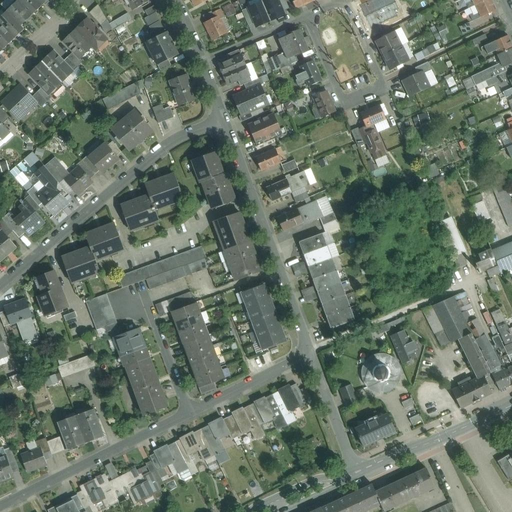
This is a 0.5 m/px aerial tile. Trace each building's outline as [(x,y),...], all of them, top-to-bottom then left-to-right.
[(41,7),(34,0),(19,0),(17,2),(31,16),(41,7)] [(127,0),(133,11),(151,0),(127,0)] [(284,15),(277,0),(267,0),(262,2),(270,21),(284,15)] [(291,0),(296,9),(316,1),(315,0),(291,0)] [(470,9),(476,6),(473,0),(463,0),(468,10),(470,9)] [(491,0),(487,0),(476,6),(481,17),(481,18),(496,11),(491,0)] [(17,2),(7,11),(21,26),(31,16),(17,2)] [(262,2),(248,8),(257,27),(270,21),(262,2)] [(98,5),(89,13),(101,26),(107,20),(98,5)] [(145,11),(149,17),(155,13),(159,11),(156,5),(145,11)] [(472,21),(481,17),(476,6),(470,9),(473,14),(469,15),(472,21)] [(216,17),(204,23),(213,40),(227,33),(220,20),(224,18),(220,10),(214,13),(216,17)] [(21,26),(7,11),(0,18),(0,24),(14,39),(24,30),(21,26)] [(211,12),(204,16),(207,21),(214,18),(211,12)] [(150,27),(160,21),(155,13),(149,17),(145,19),(149,27),(150,27)] [(128,14),(119,19),(122,25),(132,19),(128,14)] [(383,15),(373,20),(375,25),(385,19),(383,15)] [(107,39),(88,19),(76,30),(95,51),(107,39)] [(119,19),(110,25),(114,30),(122,25),(119,19)] [(160,21),(150,27),(155,38),(166,33),(160,21)] [(469,23),(460,27),(463,34),(472,29),(469,23)] [(0,24),(0,46),(3,50),(14,39),(0,24)] [(432,31),(436,38),(448,32),(445,25),(432,31)] [(401,28),(394,32),(401,47),(407,44),(408,43),(401,28)] [(95,51),(76,30),(64,42),(73,52),(80,59),(80,58),(91,47),(95,51)] [(300,30),(287,36),(293,50),(295,55),(308,49),(300,30)] [(155,38),(146,42),(147,43),(150,42),(156,55),(153,56),(158,65),(169,60),(178,55),(167,32),(166,33),(155,38)] [(394,32),(375,41),(379,49),(380,48),(383,56),(401,47),(394,32)] [(485,35),(473,41),(475,46),(487,40),(485,35)] [(293,50),(287,36),(281,39),(286,53),(293,50)] [(511,45),(508,36),(492,43),(496,50),(498,55),(511,48),(511,45)] [(496,50),(492,43),(484,47),(488,54),(496,50)] [(413,56),(407,44),(401,47),(408,59),(413,56)] [(401,47),(383,56),(387,63),(386,63),(390,70),(408,61),(408,59),(401,47)] [(511,48),(498,55),(501,63),(503,67),(511,64),(511,63),(511,48)] [(239,50),(227,55),(229,60),(241,55),(239,50)] [(286,53),(275,57),(280,69),(291,64),(298,61),(295,55),(293,50),(286,53)] [(64,62),(54,51),(43,62),(62,82),(73,72),(64,62)] [(80,59),(73,52),(68,57),(78,67),(83,62),(80,58),(80,59)] [(229,60),(219,65),(223,75),(245,65),(241,55),(229,60)] [(78,67),(68,57),(64,62),(73,72),(78,67)] [(275,57),(269,60),(274,71),(280,69),(275,57)] [(169,60),(158,65),(161,71),(171,65),(169,60)] [(313,61),(300,67),(302,73),(305,81),(308,87),(322,81),(313,61)] [(62,82),(43,62),(30,74),(42,88),(49,95),(50,94),(62,82)] [(427,63),(415,69),(418,76),(423,74),(423,75),(431,71),(427,63)] [(486,81),(511,69),(511,66),(511,64),(503,67),(501,63),(471,77),(475,86),(486,81)] [(280,69),(283,76),(294,71),(291,64),(280,69)] [(245,65),(223,75),(228,85),(238,81),(250,76),(245,65)] [(496,84),(499,86),(510,81),(508,77),(511,74),(511,69),(486,81),(489,88),(496,84)] [(302,73),(296,76),(299,84),(305,81),(302,73)] [(186,74),(169,81),(179,106),(196,100),(186,74)] [(418,76),(403,83),(410,97),(429,88),(423,75),(423,74),(418,76)] [(250,76),(238,81),(240,86),(244,85),(252,81),(250,76)] [(252,81),(244,85),(247,91),(260,85),(263,84),(261,77),(252,81)] [(511,86),(510,82),(495,89),(500,100),(511,94),(511,86)] [(136,83),(103,99),(108,110),(141,94),(136,83)] [(247,91),(233,97),(241,116),(250,112),(266,105),(263,98),(265,97),(260,85),(247,91)] [(21,86),(4,103),(19,119),(36,103),(32,98),(21,86)] [(50,94),(49,95),(42,88),(38,92),(47,102),(53,97),(50,94)] [(327,91),(313,97),(321,116),(335,111),(327,91)] [(47,102),(38,92),(32,98),(36,103),(41,108),(47,102)] [(164,110),(162,105),(153,108),(159,124),(174,118),(170,107),(164,110)] [(366,127),(361,128),(362,130),(359,131),(365,144),(368,143),(372,153),(383,149),(376,133),(373,125),(386,119),(380,106),(360,114),(366,127)] [(10,118),(0,108),(0,107),(0,122),(2,125),(10,118)] [(136,110),(111,130),(129,152),(153,131),(136,110)] [(241,116),(239,116),(242,122),(253,117),(250,112),(241,116)] [(414,116),(415,124),(430,121),(428,113),(414,116)] [(274,114),(264,119),(263,118),(258,120),(259,123),(249,127),(256,144),(282,133),(274,114)] [(389,128),(386,119),(373,125),(376,133),(389,128)] [(0,138),(1,140),(9,132),(2,125),(0,122),(0,138)] [(402,122),(397,124),(402,135),(407,133),(402,122)] [(359,131),(358,128),(351,131),(358,148),(365,145),(365,144),(359,131)] [(121,152),(112,141),(107,145),(117,156),(121,152)] [(88,157),(88,158),(99,171),(102,174),(119,159),(117,156),(107,145),(105,143),(88,157)] [(275,149),(255,158),(261,171),(281,163),(275,149)] [(383,149),(372,153),(374,158),(385,153),(383,149)] [(33,152),(25,159),(31,166),(39,159),(33,152)] [(215,152),(192,161),(201,184),(203,183),(213,210),(236,202),(225,174),(223,175),(215,152)] [(99,171),(88,158),(88,157),(87,156),(82,160),(94,173),(93,174),(94,175),(99,171)] [(69,176),(55,159),(45,167),(53,176),(69,195),(75,190),(65,179),(69,176)] [(94,173),(82,160),(77,165),(79,168),(79,167),(88,178),(93,174),(94,173)] [(294,160),(282,166),(285,173),(298,168),(294,160)] [(53,176),(45,167),(38,173),(43,179),(47,179),(48,180),(53,176)] [(69,176),(65,179),(75,190),(78,195),(92,183),(88,178),(79,167),(79,168),(69,176)] [(304,172),(286,179),(292,193),(304,188),(307,187),(304,181),(306,180),(305,178),(303,179),(301,173),(304,172)] [(175,174),(146,184),(150,196),(156,210),(184,200),(175,174)] [(69,195),(53,176),(48,180),(52,186),(53,186),(66,200),(69,195)] [(43,179),(34,187),(39,192),(37,194),(39,197),(52,186),(48,180),(47,179),(43,179)] [(286,179),(266,188),(272,202),(292,193),(286,179)] [(511,202),(504,184),(493,189),(509,228),(511,226),(511,202)] [(39,197),(43,202),(55,215),(68,203),(66,200),(53,186),(52,186),(39,197)] [(34,187),(27,192),(39,206),(43,202),(39,197),(37,194),(39,192),(34,187)] [(292,193),(293,197),(306,192),(304,188),(292,193)] [(306,192),(293,197),(296,203),(305,200),(305,199),(309,198),(306,192)] [(481,194),(470,199),(472,204),(483,200),(481,194)] [(150,196),(121,206),(130,231),(160,221),(156,210),(150,196)] [(307,205),(297,209),(277,218),(283,232),(303,223),(303,222),(302,220),(306,218),(308,223),(320,218),(323,217),(323,216),(316,201),(307,205),(305,199),(305,200),(307,205)] [(45,222),(27,201),(19,208),(25,214),(16,221),(16,222),(19,226),(25,233),(29,237),(45,222)] [(483,201),(472,206),(479,222),(478,222),(479,223),(480,222),(490,218),(483,201)] [(239,212),(214,222),(225,251),(250,241),(239,212)] [(333,212),(323,216),(323,217),(320,218),(323,226),(337,220),(333,212)] [(16,221),(9,213),(2,218),(13,231),(19,226),(16,222),(16,221)] [(13,231),(2,218),(0,220),(0,228),(2,231),(7,236),(13,231)] [(464,252),(450,218),(441,222),(456,256),(462,254),(464,252)] [(337,220),(323,226),(325,232),(322,233),(323,234),(340,228),(337,220)] [(115,224),(86,234),(91,247),(96,260),(124,250),(115,224)] [(25,233),(19,226),(13,231),(19,238),(25,233)] [(2,231),(0,232),(0,260),(16,246),(7,236),(2,231)] [(322,233),(299,242),(304,255),(327,246),(323,234),(322,233)] [(250,241),(225,251),(229,261),(254,252),(254,251),(253,251),(250,242),(250,241)] [(511,242),(492,251),(497,266),(498,266),(500,273),(501,274),(511,268),(511,242)] [(206,257),(202,246),(196,248),(200,259),(206,257)] [(327,246),(304,255),(306,254),(310,266),(308,266),(308,267),(332,258),(327,246)] [(91,247),(62,258),(72,283),(101,273),(96,260),(91,247)] [(196,248),(146,267),(151,278),(182,266),(188,264),(193,262),(199,260),(200,259),(196,248)] [(490,249),(478,254),(481,262),(476,264),(480,273),(487,271),(498,266),(497,266),(490,249)] [(254,252),(229,261),(232,271),(258,262),(257,261),(253,252),(254,252)] [(456,256),(453,257),(457,266),(465,262),(462,254),(456,256)] [(200,259),(199,260),(202,270),(208,268),(205,258),(206,258),(206,257),(200,259)] [(332,258),(308,267),(309,267),(311,267),(315,278),(313,279),(336,271),(332,258)] [(199,260),(193,262),(197,272),(202,270),(199,260)] [(294,272),(308,267),(308,266),(306,261),(292,266),(294,272)] [(197,272),(193,262),(188,264),(191,274),(197,272)] [(258,262),(232,271),(236,281),(261,272),(261,271),(260,271),(257,262),(258,262)] [(188,264),(182,266),(185,276),(191,274),(188,264)] [(151,278),(146,280),(150,290),(185,276),(182,266),(151,278)] [(498,266),(487,271),(489,277),(500,273),(498,266)] [(146,267),(138,270),(142,281),(146,280),(151,278),(146,267)] [(310,273),(309,267),(308,267),(294,272),(296,278),(310,273)] [(54,269),(37,276),(44,293),(38,295),(46,315),(69,307),(54,269)] [(138,270),(119,277),(123,288),(142,281),(138,270)] [(336,271),(313,279),(313,280),(315,279),(319,290),(317,291),(317,292),(341,283),(336,271)] [(493,279),(487,281),(493,293),(498,290),(493,279)] [(265,283),(241,292),(244,302),(269,293),(265,283)] [(341,283),(317,292),(318,292),(320,291),(324,303),(322,303),(322,304),(345,295),(341,283)] [(303,297),(317,292),(317,291),(315,285),(301,291),(303,297)] [(191,292),(185,294),(189,305),(195,302),(191,292)] [(318,292),(317,292),(303,297),(305,303),(320,297),(318,292)] [(471,308),(463,292),(453,297),(461,313),(471,308)] [(269,293),(244,302),(248,312),(273,303),(269,293)] [(185,294),(179,296),(183,307),(189,305),(185,294)] [(345,295),(322,304),(327,316),(350,308),(345,295)] [(179,296),(173,298),(177,309),(183,307),(179,296)] [(461,313),(453,297),(433,306),(444,328),(451,343),(459,340),(472,334),(467,324),(461,313)] [(97,298),(86,302),(97,330),(105,327),(108,326),(106,320),(97,298)] [(173,298),(167,301),(171,311),(177,309),(173,298)] [(26,299),(4,308),(5,311),(9,321),(10,324),(17,322),(25,342),(38,337),(30,317),(32,316),(26,299)] [(167,301),(161,303),(165,313),(171,312),(171,311),(167,301)] [(171,311),(171,312),(175,323),(201,313),(197,302),(195,302),(189,305),(183,307),(177,309),(171,311)] [(161,303),(155,305),(159,316),(165,313),(161,303)] [(273,303),(248,312),(252,321),(276,312),(273,303)] [(444,328),(433,306),(423,310),(434,333),(444,328)] [(350,308),(327,316),(331,329),(355,320),(350,308)] [(491,313),(506,346),(511,343),(511,337),(508,329),(499,309),(491,313)] [(5,311),(0,313),(0,314),(3,324),(9,321),(5,311)] [(75,312),(64,316),(66,321),(77,317),(75,312)] [(276,312),(252,321),(255,331),(280,322),(276,312)] [(201,313),(175,323),(179,334),(205,324),(201,313)] [(115,317),(106,320),(108,326),(117,323),(115,317)] [(484,335),(476,319),(467,324),(472,334),(474,339),(484,335)] [(280,322),(255,331),(259,341),(283,332),(280,322)] [(108,326),(105,327),(107,333),(119,328),(117,323),(108,326)] [(205,324),(179,334),(183,344),(209,335),(205,324)] [(387,324),(377,328),(380,335),(390,330),(387,324)] [(139,328),(114,337),(121,357),(146,348),(139,328)] [(444,328),(434,333),(441,348),(451,343),(444,328)] [(416,358),(404,331),(390,336),(402,364),(416,358)] [(0,332),(0,357),(8,354),(0,332)] [(283,332),(259,341),(262,351),(287,342),(283,332)] [(472,334),(459,340),(478,378),(483,375),(490,372),(474,339),(472,334)] [(492,375),(498,372),(501,370),(499,366),(500,366),(484,334),(484,335),(474,339),(490,372),(492,375)] [(209,335),(183,344),(187,355),(213,346),(209,335)] [(504,347),(502,344),(497,346),(508,368),(511,365),(508,356),(504,347)] [(213,346),(187,355),(191,366),(217,356),(213,346)] [(146,348),(121,357),(125,367),(126,367),(149,358),(146,348)] [(399,380),(400,373),(399,365),(394,359),(388,355),(381,354),(373,355),(367,360),(363,366),(362,373),(363,381),(368,387),(374,391),(381,392),(389,391),(395,386),(399,380)] [(92,355),(58,367),(62,378),(96,366),(92,355)] [(217,356),(191,366),(195,377),(221,367),(217,356)] [(149,358),(126,367),(145,416),(168,407),(149,358)] [(501,370),(498,372),(505,388),(511,384),(511,365),(508,368),(501,370)] [(221,367),(195,377),(199,388),(214,383),(225,378),(221,367)] [(490,372),(483,375),(488,384),(495,381),(492,375),(490,372)] [(498,372),(492,375),(495,381),(499,390),(505,388),(498,372)] [(22,373),(9,378),(13,390),(26,385),(22,373)] [(469,378),(458,383),(460,386),(452,390),(461,409),(476,401),(492,393),(488,384),(483,375),(478,378),(471,381),(469,378)] [(214,383),(199,388),(201,395),(217,389),(214,383)] [(307,406),(296,384),(290,387),(299,406),(299,407),(300,409),(307,406)] [(289,385),(279,390),(280,392),(273,396),(287,424),(296,420),(292,413),(291,411),(299,407),(299,406),(290,387),(289,385)] [(346,406),(358,402),(351,385),(339,389),(346,406)] [(0,414),(10,411),(1,387),(0,387),(0,414)] [(273,396),(266,399),(265,397),(255,402),(256,404),(266,423),(273,419),(278,429),(287,424),(273,396)] [(412,398),(402,403),(404,409),(414,404),(412,398)] [(266,423),(256,404),(251,407),(260,426),(266,423)] [(411,417),(419,413),(415,404),(407,408),(411,417)] [(251,407),(244,410),(243,408),(233,413),(234,415),(243,434),(252,430),(256,440),(265,436),(260,426),(251,407)] [(77,417),(76,417),(86,443),(104,436),(95,411),(77,417)] [(377,416),(364,422),(365,424),(355,429),(364,447),(396,432),(387,413),(378,418),(377,416)] [(419,414),(409,419),(412,425),(422,420),(419,414)] [(234,415),(228,417),(238,437),(243,434),(234,415)] [(76,416),(68,419),(70,424),(60,428),(68,450),(86,443),(76,417),(77,417),(76,416)] [(238,437),(228,417),(223,420),(230,434),(232,440),(238,437)] [(222,418),(210,424),(211,426),(202,430),(214,455),(224,450),(219,440),(230,434),(223,420),(222,418)] [(202,430),(194,434),(193,432),(180,438),(181,441),(188,455),(189,454),(200,449),(205,460),(214,455),(202,430)] [(47,441),(51,451),(50,451),(52,454),(65,450),(60,436),(47,441)] [(46,438),(35,442),(38,450),(41,448),(43,454),(50,451),(51,451),(47,441),(46,438)] [(188,455),(181,441),(176,443),(186,463),(192,460),(189,454),(188,455)] [(176,443),(168,447),(167,445),(155,451),(162,467),(163,468),(164,467),(174,462),(182,478),(184,479),(192,475),(188,468),(189,468),(186,463),(176,443)] [(6,455),(9,463),(15,460),(11,447),(3,450),(5,456),(6,455)] [(38,450),(21,456),(27,471),(47,464),(43,454),(41,448),(38,450)] [(511,452),(497,461),(510,482),(511,480),(511,452)] [(5,456),(0,457),(0,481),(14,476),(13,473),(9,463),(6,455),(5,456)] [(19,470),(15,460),(9,463),(13,473),(19,470)] [(164,467),(163,468),(162,467),(157,470),(162,481),(163,481),(169,478),(164,467)] [(376,492),(375,492),(381,504),(380,504),(384,511),(412,498),(411,495),(421,491),(422,493),(435,487),(426,469),(376,492)] [(162,481),(157,470),(152,473),(157,484),(162,481)] [(142,473),(134,477),(132,472),(110,484),(116,497),(130,490),(136,501),(144,497),(147,502),(150,501),(150,502),(152,501),(151,500),(155,498),(152,493),(160,489),(157,484),(152,473),(144,477),(142,473)] [(106,476),(82,488),(84,492),(90,505),(94,511),(118,500),(116,497),(110,484),(106,476)] [(372,485),(321,509),(322,511),(358,511),(367,507),(368,509),(380,504),(381,504),(375,492),(376,492),(372,485)] [(90,505),(84,492),(78,495),(84,507),(84,508),(90,505)] [(84,507),(78,496),(69,500),(71,503),(74,501),(78,510),(84,507)] [(71,503),(59,508),(59,507),(50,511),(79,511),(78,510),(74,501),(71,503)] [(454,511),(450,503),(430,511),(454,511)]
